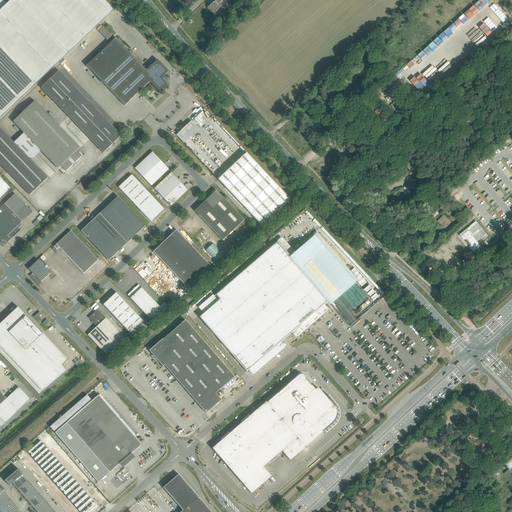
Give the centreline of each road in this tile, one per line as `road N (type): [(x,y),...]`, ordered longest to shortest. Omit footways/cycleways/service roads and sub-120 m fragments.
road 1 (tertiary): [(377,250),(145,0)]
road 2 (unclassified): [(61,323),(200,190),(157,139)]
road 3 (unclassified): [(182,450),(304,349),(364,407)]
road 4 (secondary): [(465,350),(292,511)]
road 5 (secondary): [(311,511),(476,361)]
road 6 (unclassified): [(12,271),(157,139)]
road 7 (unclassified): [(182,450),(61,323)]
road 8 (tertiary): [(377,250),(465,350)]
road 9 (tertiary): [(475,340),(377,250)]
